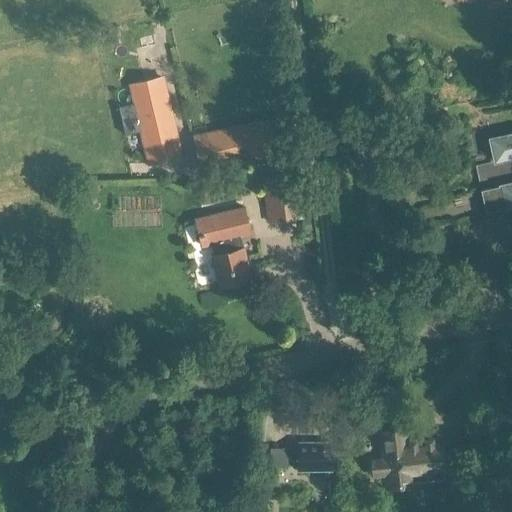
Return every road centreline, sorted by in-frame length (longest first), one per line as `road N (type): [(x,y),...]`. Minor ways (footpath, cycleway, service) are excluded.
road 1 (residential): [(0,425),(511,310)]
road 2 (unknown): [(273,363),(250,511)]
